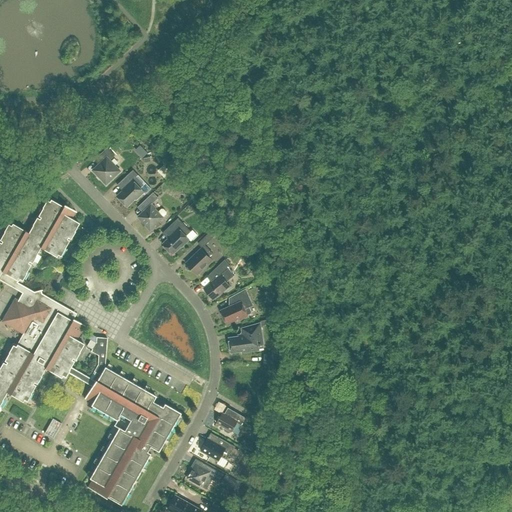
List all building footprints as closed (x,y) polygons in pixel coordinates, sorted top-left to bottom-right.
[(119,144),(113,147),(118,156),(124,152),(119,144)] [(115,155),(107,147),(94,159),(99,164),(92,170),(106,184),(120,171),(110,160),(115,155)] [(168,181),(175,174),(166,165),(159,172),(168,181)] [(138,175),(133,170),(117,185),(123,190),(117,196),(127,206),(135,198),(136,199),(144,192),(145,194),(151,188),(145,183),(143,184),(136,177),(138,175)] [(158,197),(153,192),(138,207),(142,212),(138,216),(146,225),(145,226),(150,231),(155,226),(155,225),(163,217),(166,214),(166,212),(163,209),(161,209),(158,212),(155,209),(156,208),(152,204),(158,197)] [(62,206),(48,198),(28,232),(19,228),(9,222),(0,237),(0,280),(22,293),(18,299),(14,297),(0,320),(0,321),(22,334),(16,344),(14,343),(0,366),(0,402),(6,392),(25,403),(44,368),(63,379),(67,371),(71,374),(92,385),(84,398),(92,402),(90,405),(117,420),(120,414),(130,420),(124,430),(118,427),(89,478),(91,479),(87,487),(106,498),(106,496),(120,504),(150,453),(147,451),(149,446),(158,451),(180,413),(164,403),(162,407),(160,406),(152,401),(155,396),(104,366),(96,381),(95,380),(94,381),(70,367),(83,344),(76,340),(84,326),(85,326),(67,315),(70,310),(42,294),(41,290),(33,292),(19,284),(40,247),(58,258),(78,223),(72,219),(76,212),(63,204),(62,206)] [(198,206),(194,202),(189,207),(194,213),(199,208),(197,207),(198,206)] [(191,231),(178,218),(162,233),(168,238),(162,244),(172,254),(181,246),(181,247),(189,239),(186,236),(191,231)] [(215,236),(210,231),(198,243),(202,247),(186,263),(188,265),(187,269),(193,271),(197,275),(212,260),(209,257),(213,253),(205,245),(215,236)] [(231,267),(225,259),(213,271),(218,277),(203,288),(213,300),(224,291),(225,292),(231,287),(226,281),(234,275),(229,268),(231,267)] [(254,306),(246,288),(231,297),(234,304),(221,310),(227,324),(239,318),(240,319),(248,316),(247,315),(251,313),(252,313),(249,307),(254,306)] [(262,331),(260,323),(242,328),(242,334),(238,335),(238,336),(229,337),(231,352),(242,351),(242,352),(254,350),(254,346),(263,344),(261,344),(259,332),(262,331)] [(94,345),(96,346),(102,335),(97,332),(96,332),(91,341),(95,343),(94,345)] [(95,343),(91,341),(90,340),(86,346),(92,349),(94,345),(95,343)] [(246,417),(228,407),(224,413),(222,412),(214,426),(215,427),(217,423),(224,427),(224,429),(224,431),(228,433),(230,432),(231,431),(232,431),(237,423),(241,425),(246,417)] [(47,433),(56,439),(65,425),(55,419),(47,433)] [(235,446),(219,437),(216,442),(208,438),(201,451),(218,461),(221,456),(227,460),(229,455),(234,458),(239,451),(234,448),(235,446)] [(223,474),(196,458),(192,465),(194,466),(187,478),(207,489),(212,479),(218,483),(223,474)] [(199,511),(201,510),(175,495),(167,509),(172,511),(199,511)] [(222,511),(224,508),(213,502),(208,511),(222,511)]
